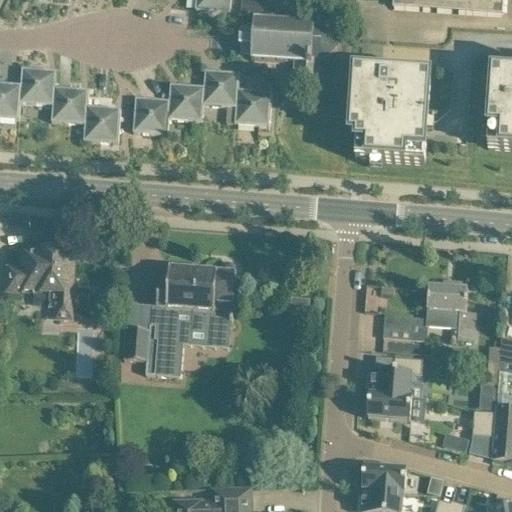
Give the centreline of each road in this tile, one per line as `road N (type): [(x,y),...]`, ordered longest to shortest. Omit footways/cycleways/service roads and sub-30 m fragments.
road 1 (tertiary): [(0,182),(352,214)]
road 2 (residential): [(334,441),(352,214)]
road 3 (residential): [(334,441),(511,487)]
road 4 (tertiary): [(352,214),(511,230)]
road 5 (residential): [(511,48),(460,45),(447,57),(373,52)]
